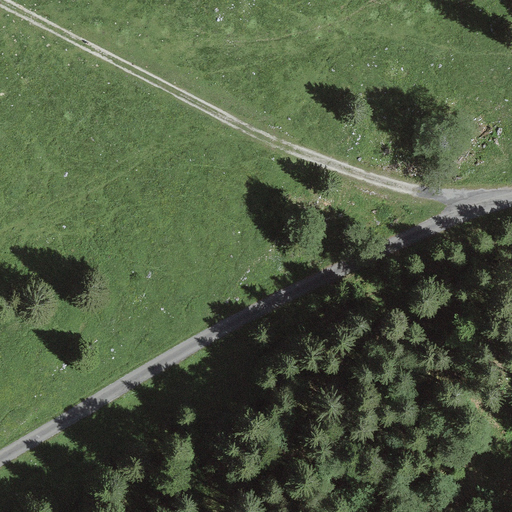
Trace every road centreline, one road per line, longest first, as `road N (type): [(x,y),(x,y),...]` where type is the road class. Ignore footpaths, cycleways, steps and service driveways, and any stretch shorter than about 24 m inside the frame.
road 1 (track): [(511,198),(349,265),(227,327),(0,460)]
road 2 (track): [(0,0),(238,124),(348,170),(448,196),(511,197)]
